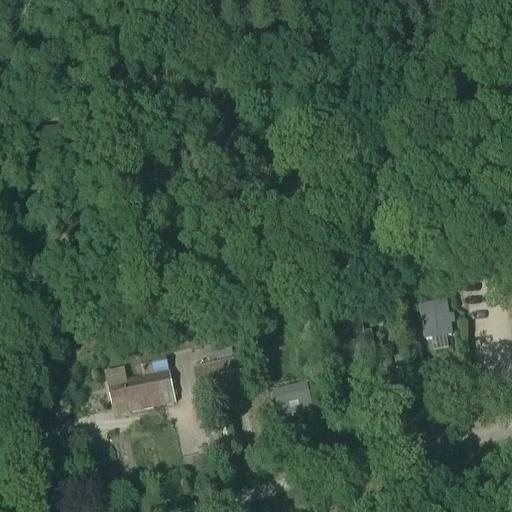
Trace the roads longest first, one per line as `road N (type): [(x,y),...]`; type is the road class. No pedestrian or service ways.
road 1 (track): [(511,256),(371,291),(152,325),(125,305),(89,107)]
road 2 (track): [(511,122),(404,145),(336,142),(166,185),(104,191)]
road 3 (unclassified): [(0,248),(48,511)]
road 4 (track): [(342,471),(297,300)]
